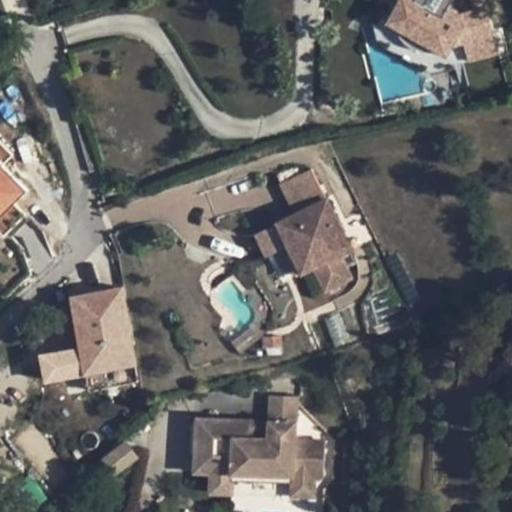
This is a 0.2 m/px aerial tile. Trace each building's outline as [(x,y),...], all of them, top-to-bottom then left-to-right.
[(389,0),(396,21),(455,52),(466,49),(471,66),(502,57),(484,0),(389,0)] [(449,62),(455,52),(396,21),(391,30),(449,62)] [(0,237),(2,240),(25,221),(13,207),(26,197),(3,168),(12,160),(0,145),(0,237)] [(298,215),(329,201),(315,172),(285,186),(298,215)] [(346,239),(329,201),(298,215),(274,227),(284,249),(290,246),(303,274),(315,269),(326,293),(352,281),(341,257),(335,244),(346,239)] [(270,255),(284,249),(274,227),(260,233),(270,255)] [(352,252),(346,239),(335,244),(341,257),(352,252)] [(303,274),(290,246),(284,249),(297,277),(303,274)] [(120,291),(71,301),(87,377),(136,366),(120,291)] [(136,366),(87,377),(91,394),(140,383),(136,366)] [(270,398),(269,423),(295,424),(296,399),(270,398)] [(194,474),(211,475),(314,479),(323,479),(324,443),(294,442),(295,424),(269,423),(268,441),(249,440),(250,423),(196,421),(194,474)] [(268,441),(269,423),(250,423),(249,440),(268,441)] [(127,444),(105,461),(117,476),(139,459),(127,444)] [(314,479),(211,475),(210,495),(232,496),(232,483),(291,485),(291,498),(313,499),(314,479)]
